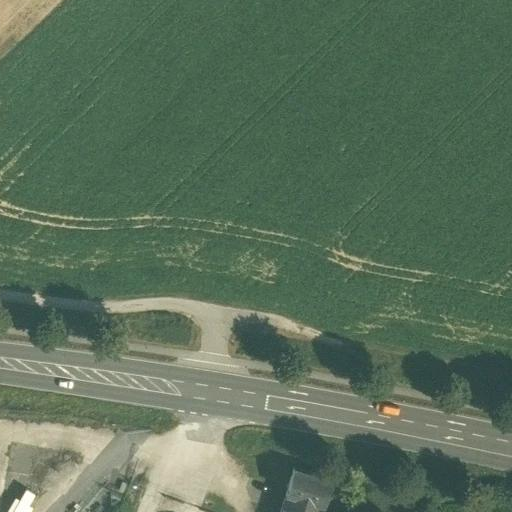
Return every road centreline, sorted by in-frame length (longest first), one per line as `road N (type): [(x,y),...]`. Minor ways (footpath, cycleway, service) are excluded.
road 1 (secondary): [(511,458),(0,365)]
road 2 (track): [(218,315),(272,321),(329,344),(511,385)]
road 3 (track): [(0,296),(218,315),(204,396)]
road 4 (unknown): [(137,511),(152,446),(270,493)]
